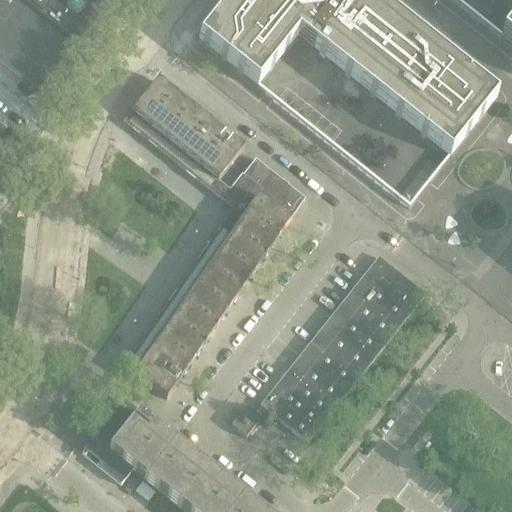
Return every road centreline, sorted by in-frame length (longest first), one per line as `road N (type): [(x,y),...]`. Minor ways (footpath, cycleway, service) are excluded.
road 1 (residential): [(298,511),(190,425),(358,215)]
road 2 (residential): [(6,426),(40,355),(76,149)]
road 3 (residential): [(140,39),(358,215)]
road 4 (residential): [(453,365),(489,321),(358,215)]
road 5 (residential): [(6,426),(113,511)]
road 6 (residential): [(372,468),(453,365)]
road 7 (residential): [(76,149),(140,39)]
